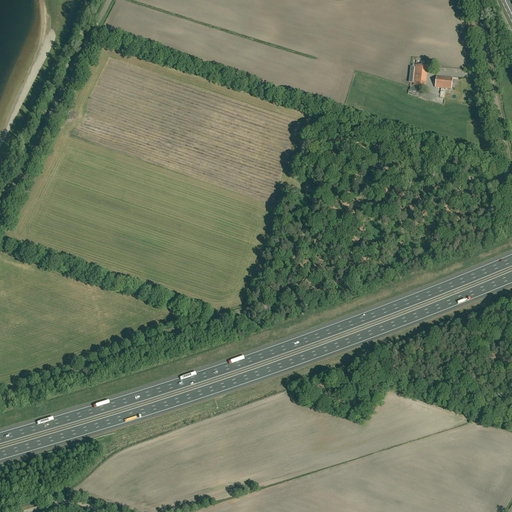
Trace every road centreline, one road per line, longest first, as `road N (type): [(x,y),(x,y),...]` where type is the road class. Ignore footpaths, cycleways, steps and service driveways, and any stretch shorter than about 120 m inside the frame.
road 1 (unclassified): [(0,395),(274,299),(330,176),(341,168),(490,186),(510,176),(473,0)]
road 2 (motorway): [(0,454),(325,349),(511,276)]
road 3 (motorway): [(511,260),(245,361),(0,438)]
road 4 (unclassified): [(0,215),(108,0)]
